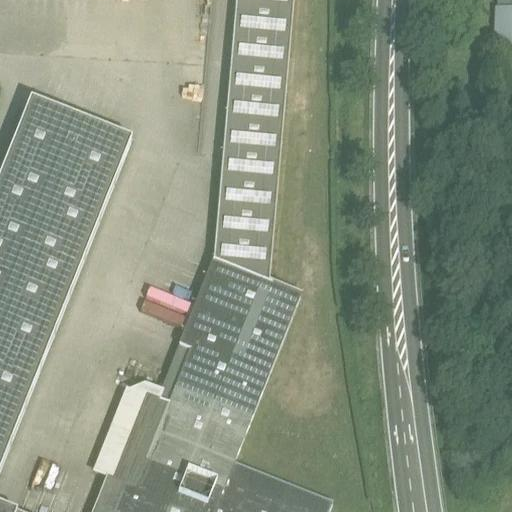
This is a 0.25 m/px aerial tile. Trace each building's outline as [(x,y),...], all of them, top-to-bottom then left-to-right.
[(235,0),(213,263),(213,264),(268,287),(292,0),(235,0)] [(511,0),(493,0),(491,43),(511,44),(511,0)] [(6,511),(0,509),(0,473),(131,145),(30,105),(0,179),(0,511),(6,511)] [(330,511),(332,507),(233,468),(300,299),(268,287),(213,264),(161,395),(157,405),(146,401),(113,485),(109,494),(102,491),(93,511),(330,511)] [(113,485),(146,401),(157,405),(161,395),(145,388),(129,394),(96,478),(113,485)]
